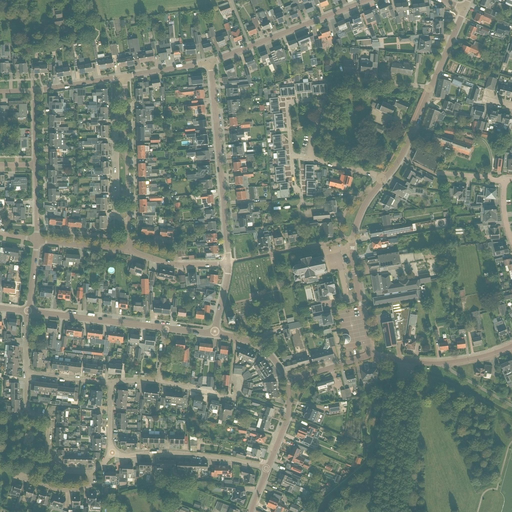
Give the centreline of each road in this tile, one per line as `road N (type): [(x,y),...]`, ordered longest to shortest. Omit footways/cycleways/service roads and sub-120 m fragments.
road 1 (residential): [(228,263),(210,61)]
road 2 (residential): [(118,456),(189,454),(267,469)]
road 3 (residential): [(290,156),(287,103),(322,101),(307,158)]
road 4 (residential): [(89,472),(62,470),(47,454),(46,419),(25,408),(26,373)]
road 5 (residential): [(129,223),(117,215),(114,102),(124,96)]
road 6 (unclassified): [(164,327),(27,310)]
road 7 (residential): [(234,336),(233,398),(159,381)]
road 8 (residential): [(249,46),(369,0)]
road 9 (residential): [(129,223),(124,96)]
